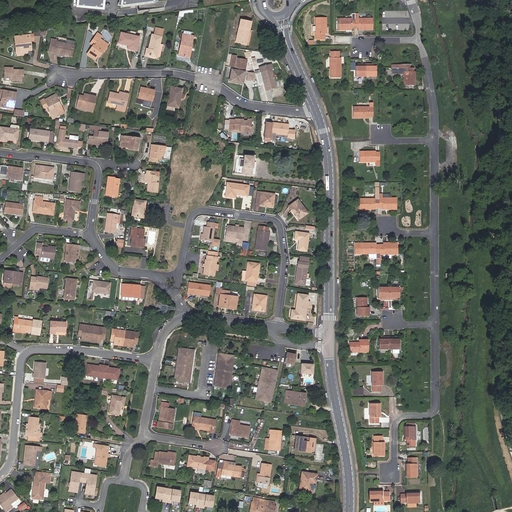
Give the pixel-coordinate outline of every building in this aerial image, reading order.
[(104,0),(76,0),(76,7),(104,9),(104,0)] [(351,30),(351,28),(354,28),(354,13),(351,13),(351,18),(337,18),(338,30),(351,30)] [(357,13),(354,13),(354,28),(357,28),(357,30),(371,30),(371,18),(357,18),(357,13)] [(326,33),(326,17),(315,17),(315,33),(316,33),(316,39),(324,39),(324,33),(326,33)] [(246,45),(251,21),(241,19),(236,42),(246,45)] [(160,52),(162,45),(159,44),(162,29),(155,28),(154,35),(152,35),(148,49),(146,49),(145,55),(150,56),(150,55),(155,56),(156,51),(160,52)] [(135,51),(139,37),(121,33),(118,43),(128,46),(127,49),(135,51)] [(33,34),(14,37),(16,52),(27,50),(31,50),(30,41),(34,41),(33,34)] [(192,40),(190,40),(191,36),(182,34),(178,55),(186,57),(188,49),(190,50),(192,40)] [(102,45),(104,42),(99,39),(95,36),(90,43),(93,45),(87,54),(95,59),(97,55),(99,52),(101,53),(105,47),(102,45)] [(49,51),(54,52),(57,53),(64,54),(71,56),(74,41),(67,40),(66,44),(56,42),(56,39),(51,38),(49,51)] [(338,58),(338,51),(330,51),(330,58),(329,58),(330,77),(340,77),(340,58),(338,58)] [(231,63),(235,64),(234,69),(244,71),(246,59),(236,57),(236,56),(232,55),(231,63)] [(271,64),(258,67),(260,73),(261,72),(264,84),(269,83),(270,89),(276,87),(271,70),(272,69),(271,64)] [(355,76),(365,76),(365,64),(361,64),(361,66),(357,66),(355,66),(355,76)] [(375,76),(375,66),(374,66),(370,66),(370,64),(365,64),(365,76),(375,76)] [(13,70),(13,67),(4,68),(4,80),(21,80),(21,77),(23,77),(23,70),(13,70)] [(414,71),(412,71),(412,67),(409,68),(394,68),(391,68),(391,71),(403,71),(403,73),(403,85),(414,85),(414,71)] [(244,71),(234,69),(232,69),(230,81),(242,83),(244,71)] [(151,101),(154,90),(140,87),(138,98),(151,101)] [(180,98),(182,89),(171,87),(167,105),(177,107),(179,98),(180,98)] [(3,90),(1,102),(0,101),(0,106),(13,109),(16,93),(3,90)] [(125,106),(127,97),(118,94),(110,92),(107,102),(118,105),(116,110),(124,112),(125,106)] [(58,102),(59,101),(56,94),(45,100),(48,107),(47,108),(50,115),(54,113),(56,115),(63,111),(58,102)] [(84,96),(79,95),(76,108),(92,112),(96,97),(84,94),(84,96)] [(369,117),(369,116),(372,116),(372,103),(369,103),(369,107),(353,107),(353,117),(369,117)] [(249,132),(249,126),(251,126),(251,119),(247,119),(247,121),(242,121),(243,119),(235,119),(235,120),(229,120),(229,129),(241,129),(241,131),(249,132)] [(287,135),(288,125),(271,122),(271,123),(266,123),(264,138),(269,139),(275,139),(276,134),(287,135)] [(100,132),(100,126),(97,125),(90,124),(90,128),(94,128),(94,133),(93,137),(89,136),(88,143),(106,145),(108,132),(100,132)] [(9,128),(0,127),(0,139),(6,140),(7,138),(17,139),(18,129),(19,127),(17,126),(11,125),(9,126),(9,128)] [(47,141),(48,131),(33,129),(31,138),(39,139),(39,140),(47,141)] [(65,130),(59,129),(57,144),(77,146),(77,141),(69,140),(64,139),(65,130)] [(127,147),(133,148),(133,150),(137,150),(139,138),(121,136),(120,146),(127,147)] [(164,152),(165,146),(151,145),(149,161),(157,162),(157,158),(160,158),(161,151),(164,152)] [(375,162),(375,166),(379,165),(379,152),(375,152),(375,151),(359,151),(359,162),(375,162)] [(242,173),(250,174),(252,162),(253,157),(244,156),(244,159),(240,159),(239,166),(243,167),(242,173)] [(12,167),(0,164),(0,174),(7,175),(6,177),(9,178),(18,179),(22,180),(23,168),(19,168),(19,170),(11,169),(12,167)] [(34,177),(52,179),(53,168),(46,167),(46,168),(42,167),(42,166),(36,165),(34,177)] [(159,172),(146,171),(146,174),(145,182),(148,182),(147,191),(157,192),(157,183),(156,183),(156,176),(158,176),(159,172)] [(83,181),(84,174),(71,172),(69,190),(79,191),(81,180),(83,181)] [(114,196),(116,188),(118,188),(119,179),(114,178),(114,177),(108,177),(106,195),(114,196)] [(233,197),(233,194),(236,194),(247,195),(248,186),(227,183),(225,196),(233,197)] [(374,209),(374,208),(379,208),(378,194),(378,185),(378,183),(374,183),(374,194),(374,198),(359,198),(359,209),(374,209)] [(274,195),(274,194),(257,192),(256,203),(260,204),(260,205),(272,206),(273,203),(276,204),(277,196),(274,195)] [(381,198),(381,194),(378,194),(379,208),(382,208),(382,209),(396,209),(396,198),(389,198),(381,198)] [(42,202),(43,197),(35,196),(33,212),(52,214),(54,203),(42,202)] [(141,218),(142,213),(144,213),(145,201),(133,199),(131,216),(141,218)] [(307,213),(297,199),(288,206),(298,219),(307,213)] [(78,210),(79,201),(67,200),(64,220),(73,221),(74,210),(78,210)] [(410,223),(422,223),(423,201),(407,201),(407,208),(411,208),(410,223)] [(21,214),(23,204),(5,202),(4,212),(21,214)] [(116,223),(117,214),(107,213),(104,231),(114,233),(116,223)] [(212,239),(214,229),(218,229),(219,224),(207,222),(207,227),(204,227),(203,234),(201,234),(200,240),(212,241),(211,245),(219,246),(219,240),(212,239)] [(144,241),(142,241),(144,229),(134,228),(134,226),(132,226),(130,238),(131,238),(130,246),(143,248),(144,241)] [(242,238),(244,228),(238,227),(234,227),(226,226),(225,240),(234,241),(235,237),(242,238)] [(267,231),(268,227),(258,226),(255,249),(266,251),(267,241),(265,241),(267,231)] [(306,251),(308,233),(295,232),(294,239),(299,240),(297,249),(306,251)] [(41,246),(42,243),(37,242),(35,255),(40,256),(53,258),(55,247),(48,246),(48,247),(41,246)] [(380,264),(380,258),(380,245),(376,245),(376,243),(355,243),(355,254),(368,253),(376,253),(376,258),(376,264),(380,264)] [(383,243),(383,245),(380,245),(380,258),(383,258),(383,257),(383,254),(390,254),(397,254),(397,243),(383,243)] [(74,263),(75,258),(77,245),(66,244),(64,261),(74,263)] [(216,258),(217,251),(208,250),(207,255),(206,259),(205,259),(203,274),(214,275),(214,270),(215,264),(216,261),(216,258)] [(295,283),(304,285),(308,257),(300,256),(299,261),(298,261),(296,273),(297,273),(295,283)] [(257,263),(248,262),(246,271),(245,280),(256,281),(257,277),(256,277),(257,263)] [(13,272),(13,273),(4,272),(3,282),(20,284),(21,273),(13,272)] [(48,277),(36,276),(36,277),(36,279),(30,278),(29,288),(38,290),(39,287),(46,288),(48,277)] [(73,299),(76,279),(67,278),(64,298),(73,299)] [(110,282),(88,280),(86,299),(90,299),(92,292),(108,294),(110,282)] [(209,296),(210,285),(188,282),(187,293),(209,296)] [(130,287),(122,286),(120,296),(138,298),(143,299),(144,288),(140,287),(140,286),(131,285),(130,287)] [(399,297),(399,287),(389,288),(389,299),(392,299),(392,297),(396,297),(399,297)] [(384,297),(384,299),(389,299),(389,288),(378,288),(378,297),(380,297),(384,297)] [(222,290),(221,294),(220,294),(218,306),(235,309),(237,296),(229,295),(229,291),(222,290)] [(264,311),(266,296),(254,294),(252,309),(264,311)] [(291,310),(290,318),(304,320),(305,312),(309,313),(310,307),(309,306),(310,302),(307,301),(308,295),(297,294),(295,310),(291,310)] [(366,307),(366,298),(356,298),(356,316),(369,316),(369,307),(366,307)] [(16,332),(16,330),(24,331),(30,332),(32,322),(18,319),(18,318),(14,317),(12,331),(16,332)] [(54,332),(65,332),(65,323),(49,322),(49,334),(54,334),(54,332)] [(104,336),(105,329),(80,326),(79,333),(82,333),(81,340),(100,342),(101,336),(104,336)] [(137,333),(125,332),(112,330),(111,337),(114,338),(114,344),(132,347),(133,340),(136,341),(137,333)] [(379,349),(389,349),(389,339),(379,339),(379,349)] [(399,349),(399,339),(389,339),(389,349),(399,349)] [(349,352),(367,352),(367,340),(358,340),(358,342),(349,342),(349,352)] [(174,381),(190,383),(194,351),(179,349),(174,381)] [(284,363),(294,365),(296,355),(286,353),(284,363)] [(230,388),(234,356),(219,354),(215,386),(230,388)] [(32,373),(32,377),(34,377),(43,378),(45,363),(35,362),(33,373),(32,373)] [(300,374),(313,375),(313,365),(301,364),(300,374)] [(86,365),(84,375),(100,378),(101,365),(98,365),(97,366),(86,365)] [(105,368),(106,366),(101,365),(100,378),(116,380),(117,369),(105,368)] [(271,403),(278,371),(262,367),(256,399),(271,403)] [(381,385),(381,372),(372,372),(371,385),(372,385),(372,391),(380,391),(380,385),(381,385)] [(107,395),(109,388),(102,387),(100,394),(107,395)] [(51,392),(36,390),(35,399),(37,399),(36,408),(45,409),(46,399),(50,400),(51,392)] [(284,403),(303,406),(305,393),(286,390),(284,403)] [(119,406),(122,406),(124,398),(112,396),(108,413),(117,415),(119,406)] [(379,417),(379,403),(369,403),(369,417),(370,417),(370,423),(378,423),(378,417),(379,417)] [(160,422),(157,422),(157,427),(171,429),(172,424),(174,409),(160,407),(159,412),(162,412),(160,422)] [(73,432),(83,433),(86,415),(76,414),(73,432)] [(38,418),(28,417),(27,424),(26,436),(36,437),(36,436),(41,436),(41,433),(39,432),(37,432),(37,424),(38,418)] [(193,417),(191,428),(199,429),(209,430),(209,432),(214,433),(216,420),(193,417)] [(230,433),(238,434),(237,436),(247,437),(249,427),(239,425),(239,421),(231,420),(230,424),(232,424),(230,433)] [(416,440),(416,426),(405,426),(405,439),(407,439),(407,446),(415,446),(415,440),(416,440)] [(269,433),(269,438),(265,438),(265,449),(279,450),(281,430),(269,429),(269,433)] [(382,442),(382,436),(374,435),(374,442),(373,442),(373,456),(382,455),(383,442),(382,442)] [(306,441),(303,441),(303,438),(303,437),(296,436),(294,451),(310,453),(311,442),(308,442),(309,438),(307,438),(306,441)] [(104,466),(108,446),(97,444),(96,444),(93,444),(93,447),(97,448),(94,465),(104,466)] [(35,450),(40,451),(40,446),(26,445),(26,449),(25,449),(24,465),(34,466),(35,450)] [(156,466),(157,463),(167,465),(173,466),(175,456),(166,455),(167,453),(158,452),(158,453),(154,453),(153,459),(150,458),(149,464),(156,466)] [(187,466),(213,471),(215,460),(189,455),(187,466)] [(416,463),(416,458),(408,458),(408,464),(406,464),(407,477),(417,477),(417,463),(416,463)] [(223,461),(223,463),(221,474),(240,477),(242,467),(227,465),(227,462),(223,461)] [(259,474),(257,474),(256,483),(268,485),(271,465),(261,463),(260,472),(259,474)] [(96,475),(71,471),(68,490),(77,492),(78,481),(82,481),(86,482),(84,493),(93,494),(96,475)] [(312,483),(314,483),(316,474),(301,472),(298,490),(308,492),(309,492),(310,491),(311,491),(311,490),(312,483)] [(44,483),(49,483),(50,478),(34,476),(32,495),(43,496),(44,483)] [(391,491),(391,499),(392,500),(394,486),(386,485),(385,491),(391,491)] [(177,502),(179,491),(167,489),(155,488),(154,499),(161,500),(161,502),(165,503),(169,503),(169,501),(177,502)] [(5,494),(6,495),(0,499),(0,504),(6,511),(12,507),(10,504),(17,498),(11,490),(5,494)] [(384,492),(384,491),(370,491),(371,501),(374,501),(382,501),(384,500),(390,500),(390,491),(384,492)] [(402,503),(408,502),(408,503),(417,503),(421,503),(421,493),(407,493),(407,494),(401,494),(402,503)] [(201,495),(189,494),(187,505),(195,506),(195,508),(198,509),(202,509),(203,507),(210,508),(212,497),(201,495)] [(251,502),(249,511),(262,511),(263,510),(259,509),(260,504),(257,503),(258,499),(253,498),(252,502),(251,502)] [(271,505),(272,501),(258,499),(257,503),(260,504),(259,509),(263,510),(262,511),(273,511),(275,506),(271,505)]
